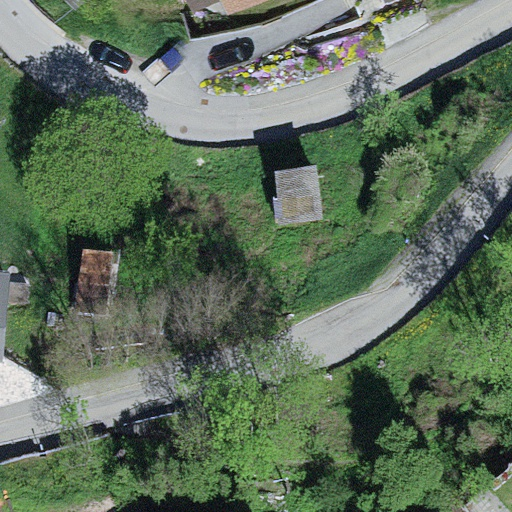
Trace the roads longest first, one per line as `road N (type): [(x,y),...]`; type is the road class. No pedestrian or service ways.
road 1 (residential): [(0,438),(204,379),(380,316),(511,184)]
road 2 (residential): [(0,31),(20,53),(110,108),(290,112),(396,77),(511,8)]
